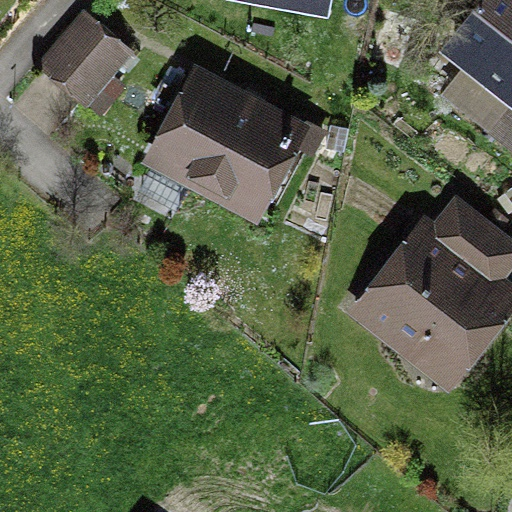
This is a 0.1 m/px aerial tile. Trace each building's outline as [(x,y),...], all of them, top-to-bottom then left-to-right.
[(330,0),(239,0),(327,18),(330,0)] [(511,0),(495,0),(452,57),(511,103),(511,0)] [(124,49),(79,12),(37,62),(82,99),(124,49)] [(305,126),(188,62),(132,163),(249,227),(305,126)] [(457,218),(384,311),(487,391),(511,359),(511,207),(498,197),(472,229),(457,218)]
